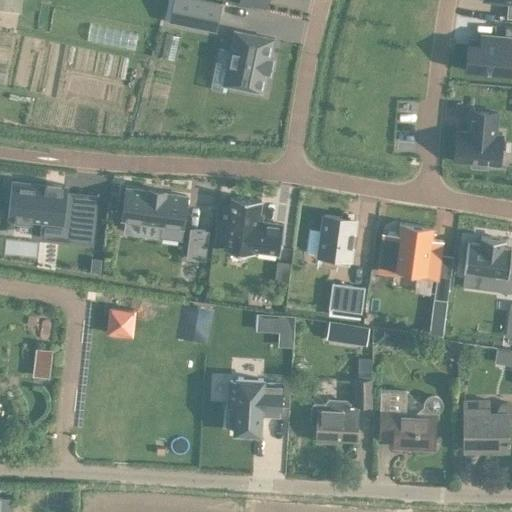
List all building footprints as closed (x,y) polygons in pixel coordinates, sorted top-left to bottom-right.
[(0,0),(0,8),(19,11),(20,0),(0,0)] [(212,0),(171,0),(167,19),(214,29),(220,2),(212,0)] [(511,23),(503,23),(502,35),(486,34),(485,41),(467,39),(464,68),(508,72),(511,46),(511,45),(511,23)] [(229,47),(225,62),(230,63),(226,83),(260,90),(265,71),(267,71),(268,69),(265,69),(265,67),(267,57),(270,58),(270,56),(268,55),(268,53),(272,36),(233,28),(229,47)] [(455,128),(452,159),(470,160),(469,164),(485,166),(486,162),(497,163),(499,144),(500,133),(494,132),(494,127),(496,110),(468,107),(466,129),(455,128)] [(12,179),(8,215),(13,216),(13,218),(31,220),(31,218),(39,218),(60,221),(60,220),(70,221),(68,239),(92,241),(95,210),(61,206),(63,189),(63,185),(61,185),(61,182),(43,180),(43,183),(12,179)] [(157,234),(179,237),(185,193),(163,190),(163,189),(146,186),(146,188),(124,185),(120,217),(159,222),(157,234)] [(220,201),(218,218),(226,220),(223,243),(222,245),(222,246),(221,246),(221,247),(252,252),(253,249),(273,251),(277,252),(276,253),(278,253),(282,222),(256,219),(259,198),(229,194),(228,202),(220,201)] [(307,226),(304,250),(316,252),(337,255),(336,261),(346,262),(347,256),(348,256),(353,216),(322,212),(320,228),(307,226)] [(386,231),(383,252),(393,254),(392,268),(434,274),(434,276),(433,285),(447,287),(450,261),(438,259),(439,252),(441,238),(430,237),(431,227),(432,227),(432,225),(397,220),(397,222),(398,222),(396,232),(386,231)] [(189,226),(185,255),(203,257),(206,229),(189,226)] [(478,270),(476,286),(511,290),(511,259),(508,259),(509,256),(510,246),(501,245),(502,237),(480,234),(479,241),(465,240),(461,268),(463,268),(478,270)] [(90,256),(88,270),(97,271),(99,257),(90,256)] [(362,285),(330,281),(327,305),(359,309),(362,285)] [(134,309),(108,306),(104,332),(130,335),(134,309)] [(278,330),(278,344),(291,345),(293,314),(279,313),(278,330)] [(351,322),(349,336),(364,338),(366,325),(351,322)] [(385,328),(370,325),(370,339),(373,342),(386,330),(385,328)] [(349,343),(349,327),(325,327),(325,343),(349,343)] [(35,346),(34,354),(51,356),(52,348),(35,346)] [(368,376),(368,355),(354,355),(354,376),(368,376)] [(281,383),(262,382),(262,379),(237,377),(236,381),(229,380),(226,425),(234,425),(233,432),(259,433),(260,410),(279,411),(281,383)] [(369,404),(369,378),(353,377),(353,399),(355,403),(369,404)] [(379,387),(377,435),(391,436),(391,443),(432,445),(433,411),(436,410),(438,408),(439,406),(439,403),(439,400),(438,398),(436,395),(433,394),(430,393),(426,394),(422,397),(421,401),(420,405),(411,413),(402,412),(403,388),(379,387)] [(310,406),(309,417),(309,419),(311,422),(315,422),(314,438),(333,439),(333,436),(354,437),(356,409),(347,408),(347,403),(347,402),(343,398),(325,397),(320,402),(313,402),(310,403),(310,406)] [(511,402),(510,402),(509,401),(507,401),(505,401),(504,401),(501,402),(499,404),(497,405),(496,407),(496,412),(486,412),(486,398),(463,398),(463,412),(462,412),(462,448),(506,448),(506,424),(508,423),(509,423),(511,422),(511,421),(511,402)] [(0,496),(0,511),(10,511),(12,497),(0,496)]
